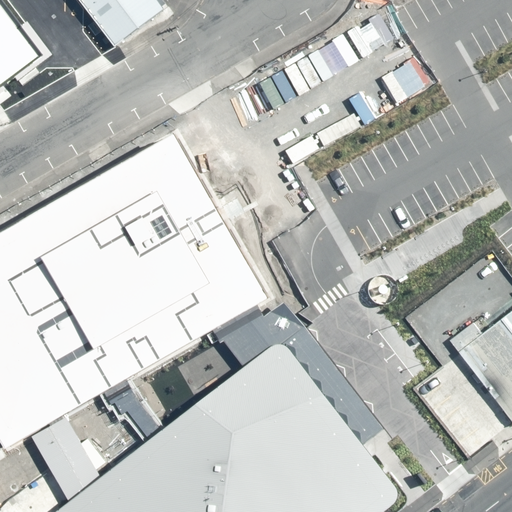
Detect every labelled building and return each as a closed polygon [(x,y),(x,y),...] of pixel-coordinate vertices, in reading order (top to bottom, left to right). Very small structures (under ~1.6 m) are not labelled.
[(146,3),(143,0),(67,0),(97,40),(146,3)] [(511,19),(497,0),(478,0),(376,80),(435,155),(511,95),(511,19)] [(0,86),(39,57),(0,3),(0,86)] [(0,233),(0,436),(8,451),(32,438),(67,418),(219,333),(260,310),(274,302),(178,133),(0,233)] [(464,162),(455,150),(431,167),(440,179),(464,162)] [(511,192),(475,221),(509,266),(511,270),(511,192)] [(450,272),(412,224),(365,262),(394,298),(409,286),(419,297),(450,272)] [(71,508),(66,511),(389,511),(409,498),(371,453),(394,437),(285,302),(264,317),(260,310),(219,333),(244,367),(103,483),(71,508)] [(473,322),(450,340),(511,420),(511,310),(482,333),(473,322)] [(67,418),(32,438),(71,508),(103,483),(67,418)]
